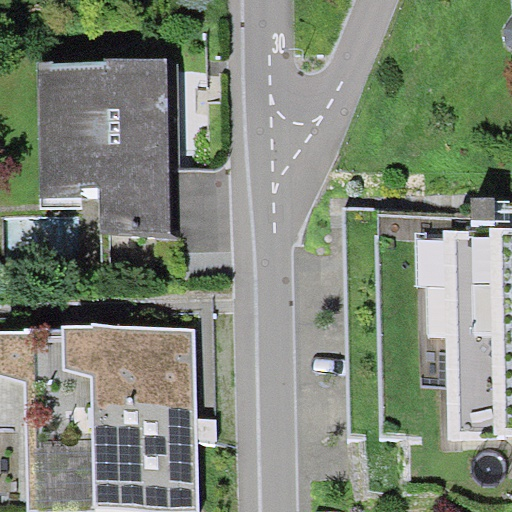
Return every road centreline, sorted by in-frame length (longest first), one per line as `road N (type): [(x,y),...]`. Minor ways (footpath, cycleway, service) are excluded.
road 1 (residential): [(273,143),(282,511)]
road 2 (residential): [(273,143),(321,119),(374,0)]
road 3 (residential): [(270,0),(273,143)]
